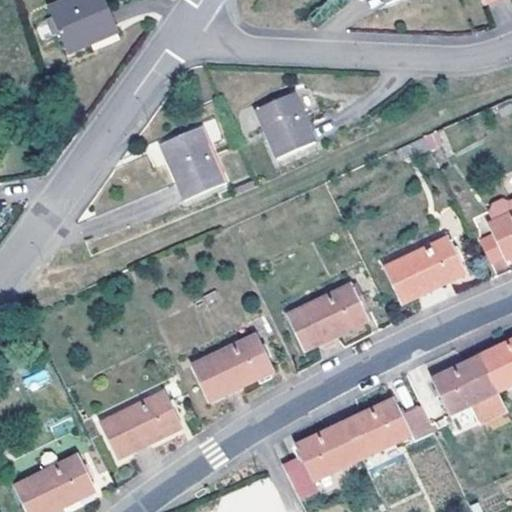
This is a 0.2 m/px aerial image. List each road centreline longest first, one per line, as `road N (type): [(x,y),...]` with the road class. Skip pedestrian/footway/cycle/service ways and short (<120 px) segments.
road 1 (residential): [(511,297),(346,376),(130,511)]
road 2 (residential): [(511,45),(468,58),(237,49),(185,29)]
road 3 (residential): [(0,285),(185,29)]
